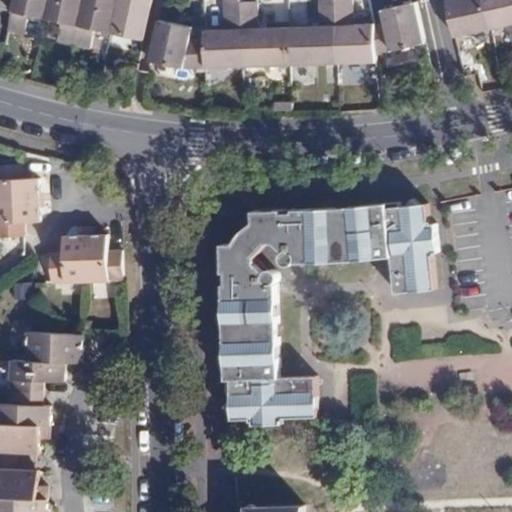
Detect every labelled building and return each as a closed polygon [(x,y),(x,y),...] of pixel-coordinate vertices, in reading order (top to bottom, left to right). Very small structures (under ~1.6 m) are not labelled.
[(0,0),(0,8),(13,12),(15,0),(0,0)] [(112,32),(119,0),(15,0),(13,12),(9,31),(26,35),(30,15),(62,22),(58,42),(92,49),(98,29),(112,32)] [(119,0),(112,32),(145,39),(154,0),(119,0)] [(206,37),(207,68),(245,67),(242,2),(242,0),(224,0),(226,26),(206,27),(206,37)] [(291,25),(292,65),(340,63),(337,0),(321,0),(321,23),(291,25)] [(337,0),(340,63),(377,62),(377,54),(376,24),(357,23),(355,0),(337,0)] [(448,0),(456,37),(478,32),(493,28),(486,0),(448,0)] [(511,0),(486,0),(493,28),(511,23),(511,0)] [(242,2),(245,67),(292,65),(291,25),(260,26),(259,1),(242,2)] [(376,24),(377,54),(427,43),(418,1),(385,9),(387,22),(376,24)] [(188,68),(207,68),(206,37),(194,37),(195,26),(161,19),(152,61),(188,68)] [(0,163),(0,198),(41,198),(40,177),(27,178),(25,164),(0,163)] [(0,234),(29,235),(28,220),(42,219),(41,198),(0,198),(0,234)] [(320,376),(283,376),(281,280),(282,276),(279,271),(276,269),(271,268),(268,269),(260,263),(259,256),(274,242),(280,242),(288,250),(287,257),(289,262),(292,263),(310,262),(394,255),(399,292),(440,288),(436,254),(439,254),(439,250),(443,250),(439,222),(436,221),(435,219),(432,219),(431,202),(389,205),(390,202),(308,208),(257,210),(257,222),(244,232),(238,241),(226,242),(229,378),(230,391),(234,391),(234,397),(228,404),(234,410),(234,419),(255,418),(255,424),(284,424),(284,418),(321,416),(320,376)] [(87,233),(67,234),(66,249),(53,251),(54,284),(89,283),(87,233)] [(109,233),(87,233),(89,283),(104,282),(123,282),(122,248),(109,248),(109,233)] [(85,362),(87,334),(31,332),(29,360),(68,362),(85,362)] [(68,381),(68,362),(29,360),(14,359),(12,391),(46,392),(47,380),(68,381)] [(0,422),(53,425),(53,405),(46,405),(46,392),(12,391),(11,403),(0,402),(0,422)] [(52,438),(53,425),(0,422),(0,450),(42,453),(42,437),(52,438)] [(0,497),(49,499),(50,486),(40,485),(41,470),(0,468),(0,497)] [(48,511),(49,499),(0,497),(0,511),(48,511)]
